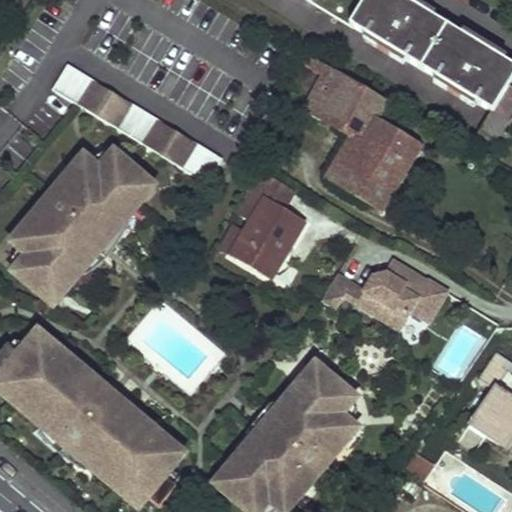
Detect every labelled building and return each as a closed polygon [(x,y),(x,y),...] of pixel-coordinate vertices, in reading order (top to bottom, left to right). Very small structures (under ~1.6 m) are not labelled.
[(304,0),(318,8),(323,0),(304,0)] [(511,59),(411,0),(372,0),(356,29),(499,115),(511,93),(511,59)] [(308,53),(303,64),(327,79),(306,112),(352,140),(328,183),(384,216),(436,130),(308,53)] [(208,186),(223,161),(69,66),(53,92),(208,186)] [(511,93),(499,115),(511,122),(511,93)] [(104,155),(90,165),(101,174),(111,162),(104,155)] [(141,182),(143,180),(115,156),(111,162),(101,174),(90,165),(85,160),(56,195),(63,201),(51,216),(44,210),(14,244),(20,249),(30,258),(20,269),(16,275),(43,298),(46,296),(60,278),(69,286),(71,288),(99,254),(90,247),(100,234),(109,242),(137,208),(136,208),(126,200),(141,182)] [(126,200),(136,208),(137,206),(139,203),(141,200),(143,196),(145,192),(146,189),(147,187),(141,182),(126,200)] [(56,195),(44,210),(51,216),(63,201),(56,195)] [(305,226),(265,202),(246,234),(235,227),(222,249),(272,280),(305,226)] [(99,254),(109,242),(100,234),(90,247),(99,254)] [(20,269),(30,258),(20,249),(13,264),(20,269)] [(377,267),(366,288),(338,273),(326,295),(401,336),(413,314),(433,325),(452,290),(399,261),(392,275),(377,267)] [(46,296),(52,301),(53,300),(57,298),(60,296),(62,293),(65,291),(68,288),(69,286),(60,278),(46,296)] [(439,371),(467,382),(486,336),(458,325),(439,371)] [(65,357),(39,336),(28,349),(21,358),(11,349),(8,347),(0,356),(0,374),(3,378),(21,393),(13,402),(12,402),(57,440),(64,439),(65,437),(72,443),(79,449),(78,451),(78,458),(122,495),(123,494),(131,485),(148,500),(160,509),(177,489),(165,479),(171,471),(183,457),(158,436),(152,442),(133,425),(137,419),(121,405),(116,411),(97,395),(102,389),(82,372),(76,378),(59,363),(65,357)] [(11,349),(21,358),(28,349),(16,343),(11,349)] [(82,372),(65,357),(59,363),(76,378),(82,372)] [(511,366),(499,357),(480,383),(494,393),(470,429),(506,453),(511,445),(511,366)] [(325,379),(319,374),(317,375),(314,377),(311,380),(308,382),(305,384),(303,387),(301,388),(311,397),(325,379)] [(262,433),(234,467),(235,468),(244,476),(230,493),(228,495),(247,511),(261,511),(270,502),(280,510),(281,511),(287,511),(315,480),(307,474),(319,459),(327,466),(356,431),(350,426),(341,418),(351,406),(355,401),(327,377),(325,379),(311,397),(301,388),(300,388),(272,421),(281,428),(270,441),(262,433)] [(3,378),(0,381),(0,387),(2,390),(5,394),(9,397),(12,401),(13,402),(21,393),(3,378)] [(121,405),(102,389),(97,395),(116,411),(121,405)] [(358,412),(351,406),(341,418),(350,426),(358,412)] [(158,436),(137,419),(133,425),(152,442),(158,436)] [(281,428),(272,421),(262,433),(270,441),(281,428)] [(64,439),(57,440),(67,449),(72,443),(65,437),(64,439)] [(72,443),(67,449),(78,458),(78,451),(79,449),(72,443)] [(307,474),(315,480),(327,466),(319,459),(307,474)] [(224,486),(224,488),(230,493),(244,476),(235,468),(233,470),(231,472),(230,475),(228,477),(227,480),(225,483),(224,486)] [(180,481),(171,471),(165,479),(177,489),(180,481)] [(403,472),(394,486),(418,500),(426,487),(403,472)] [(141,505),(143,506),(148,500),(131,485),(123,494),(125,496),(128,498),(131,500),(134,502),(138,503),(141,505)] [(261,511),(277,511),(280,510),(270,502),(261,511)]
